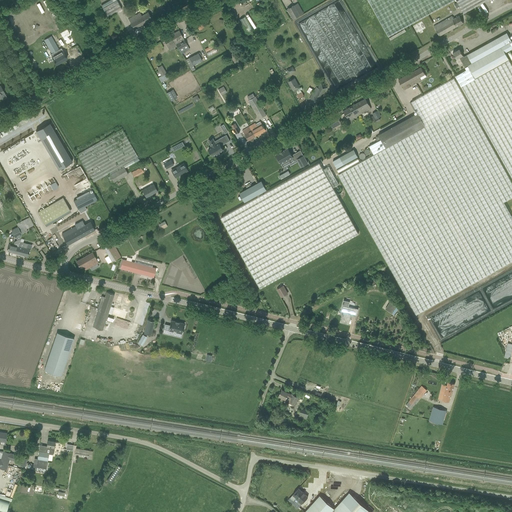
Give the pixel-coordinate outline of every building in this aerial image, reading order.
[(117,0),(108,0),(101,4),(107,16),(122,8),(117,0)] [(368,0),(388,37),(455,0),(456,0),(464,13),(487,0),(368,0)] [(294,6),(292,7),(287,9),(293,19),(299,15),(294,6)] [(134,29),(143,24),(152,19),(148,12),(142,16),(140,13),(129,19),(134,29)] [(246,34),(253,30),(245,16),(239,20),(246,34)] [(434,26),(439,36),(463,23),(459,16),(453,19),(452,16),(434,26)] [(196,24),(198,28),(199,30),(204,28),(201,22),(196,24)] [(185,41),(179,31),(176,32),(177,35),(176,36),(177,38),(174,40),(175,42),(181,54),(189,49),(187,45),(185,41)] [(176,32),(164,39),(166,44),(168,46),(175,42),(174,40),(177,38),(176,36),(177,35),(176,32)] [(77,33),(70,37),(74,44),(81,40),(77,33)] [(511,66),(504,53),(511,48),(511,42),(507,33),(464,57),(459,49),(453,53),(456,58),(459,57),(466,70),(455,76),(511,176),(511,66)] [(52,57),(56,64),(62,61),(67,58),(63,51),(61,52),(59,49),(59,50),(54,41),(47,45),(52,53),(54,52),(55,55),(52,57)] [(189,57),(193,65),(202,60),(198,53),(189,57)] [(168,78),(166,73),(162,65),(156,68),(161,76),(158,78),(161,82),(168,78)] [(289,69),(288,68),(286,70),(289,75),(291,74),(291,73),(293,72),(293,73),(296,71),(293,66),(290,67),(290,68),(289,69)] [(421,67),(398,80),(404,90),(422,80),(420,77),(425,74),(421,67)] [(288,82),(293,90),(298,87),(296,84),(297,83),(295,78),(288,82)] [(338,173),(417,314),(511,260),(511,216),(504,202),(511,196),(511,182),(454,78),(412,101),(418,112),(378,134),(381,139),(386,147),(374,154),(338,173)] [(316,106),(326,90),(327,88),(321,84),(318,88),(316,87),(309,99),(311,100),(310,102),(316,106)] [(223,86),(218,89),(221,95),(227,92),(223,86)] [(173,89),(166,93),(171,101),(177,97),(173,89)] [(248,100),(259,119),(267,115),(256,96),(248,100)] [(367,100),(366,98),(355,104),(360,115),(371,109),(367,100)] [(355,104),(343,111),(347,118),(349,116),(351,120),(360,115),(355,104)] [(375,119),(381,116),(378,111),(373,113),(375,119)] [(329,121),(332,125),(332,127),(341,122),(338,116),(329,121)] [(75,160),(52,121),(38,129),(61,168),(75,160)] [(252,130),(255,136),(266,130),(262,124),(260,122),(256,124),(255,123),(249,127),(251,131),(252,130)] [(231,125),(236,134),(240,132),(235,123),(231,125)] [(243,130),(248,140),(255,136),(252,130),(251,131),(249,127),(243,130)] [(109,173),(114,182),(128,174),(125,168),(139,160),(137,157),(138,157),(122,129),(78,154),(94,182),(109,173)] [(216,144),(215,141),(210,144),(212,147),(209,149),(213,156),(217,154),(220,153),(220,152),(224,150),(221,146),(227,143),(223,136),(220,138),(221,141),(216,144)] [(386,147),(381,139),(369,145),(374,154),(386,147)] [(280,152),(276,155),(279,160),(278,160),(280,163),(281,163),(283,167),(295,160),(288,148),(284,150),(280,152)] [(354,149),(340,157),(333,161),(337,168),(358,157),(354,149)] [(297,159),(301,167),(308,163),(303,155),(297,159)] [(173,165),(174,165),(171,160),(164,164),(166,169),(167,168),(173,165)] [(171,170),(175,177),(188,170),(184,163),(171,170)] [(333,188),(339,184),(329,167),(323,170),(319,163),(245,205),(221,218),(260,289),(359,234),(333,188)] [(81,181),(87,178),(81,167),(75,170),(81,181)] [(136,169),(131,172),(135,177),(144,172),(141,167),(140,168),(139,168),(138,168),(137,169),(136,170),(136,169)] [(261,181),(239,193),(244,202),(267,190),(261,181)] [(157,191),(155,187),(153,184),(142,190),(146,197),(157,191)] [(93,191),(74,201),(78,209),(97,200),(93,191)] [(101,213),(107,210),(100,198),(81,210),(85,215),(93,210),(98,219),(103,216),(101,213)] [(52,204),(38,212),(46,226),(55,221),(60,218),(52,204)] [(61,234),(68,245),(95,230),(91,221),(84,225),(78,215),(71,219),(75,226),(61,234)] [(22,234),(27,231),(28,231),(27,229),(26,229),(22,221),(16,224),(18,227),(22,234)] [(159,224),(161,229),(167,226),(165,221),(159,224)] [(22,234),(18,227),(11,230),(15,238),(22,234)] [(48,233),(43,235),(50,252),(55,250),(48,233)] [(7,251),(17,254),(21,239),(20,238),(14,241),(13,245),(9,244),(7,251)] [(21,239),(17,254),(28,257),(29,249),(26,249),(27,244),(26,243),(20,242),(21,239)] [(103,246),(112,262),(121,257),(112,241),(103,246)] [(83,267),(85,270),(98,262),(96,259),(97,259),(93,252),(76,261),(80,268),(83,267)] [(154,277),(155,272),(156,268),(152,267),(154,261),(136,257),(135,262),(123,259),(120,268),(139,273),(139,274),(139,273),(143,274),(143,275),(143,274),(146,275),(147,275),(150,276),(154,277)] [(277,290),(281,298),(288,294),(284,286),(277,290)] [(103,329),(114,294),(107,292),(105,297),(101,296),(97,310),(98,311),(93,326),(103,329)] [(341,311),(344,312),(341,322),(348,324),(351,314),(357,315),(358,309),(354,308),(349,306),(350,302),(344,301),(341,311)] [(392,313),(396,307),(391,303),(387,310),(392,313)] [(144,333),(151,335),(154,321),(148,320),(144,333)] [(185,326),(184,325),(184,323),(179,322),(176,321),(171,320),(170,325),(165,324),(163,333),(169,334),(172,331),(182,334),(183,329),(184,328),(185,326)] [(44,370),(61,376),(74,338),(57,332),(44,370)] [(138,343),(142,345),(147,336),(142,334),(138,343)] [(447,385),(446,385),(442,400),(449,402),(452,391),(453,391),(455,383),(448,382),(447,385)] [(427,390),(422,385),(419,388),(418,387),(416,389),(418,390),(403,408),(408,412),(427,390)] [(289,393),(282,389),(278,396),(285,399),(284,402),(287,403),(286,405),(293,408),(299,397),(292,394),(291,395),(288,393),(289,393)] [(430,415),(444,420),(447,411),(433,406),(430,415)] [(305,423),(307,416),(309,411),(299,408),(298,413),(296,419),(305,423)] [(46,469),(47,465),(49,453),(53,454),(54,453),(54,449),(54,447),(55,441),(48,440),(46,452),(39,451),(37,463),(36,467),(46,469)] [(75,454),(88,457),(88,459),(91,460),(92,455),(93,451),(90,451),(89,451),(90,446),(78,444),(77,448),(76,448),(75,452),(75,454)] [(17,455),(11,453),(3,451),(0,451),(0,467),(6,469),(9,459),(15,461),(17,455)] [(107,480),(112,483),(121,467),(116,464),(107,480)] [(301,504),(308,497),(299,488),(290,497),(294,500),(296,497),(299,500),(298,502),(301,504)] [(370,511),(349,492),(335,509),(331,511),(370,511)] [(320,495),(304,511),(331,511),(335,509),(320,495)] [(0,511),(3,511),(6,511),(10,502),(0,498),(0,511)]
